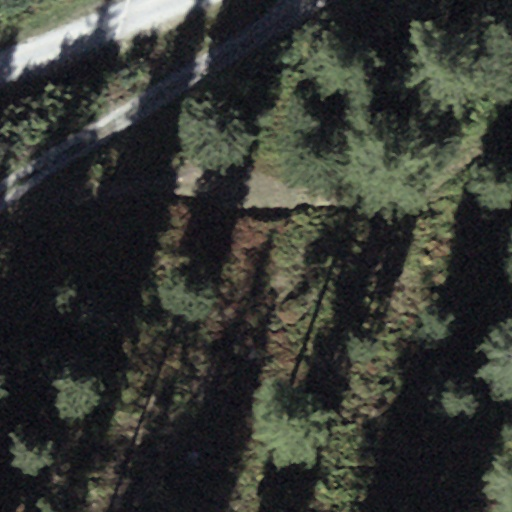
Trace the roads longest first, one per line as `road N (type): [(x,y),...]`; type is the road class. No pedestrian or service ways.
road 1 (track): [(320,0),(0,181)]
road 2 (track): [(190,0),(0,70)]
